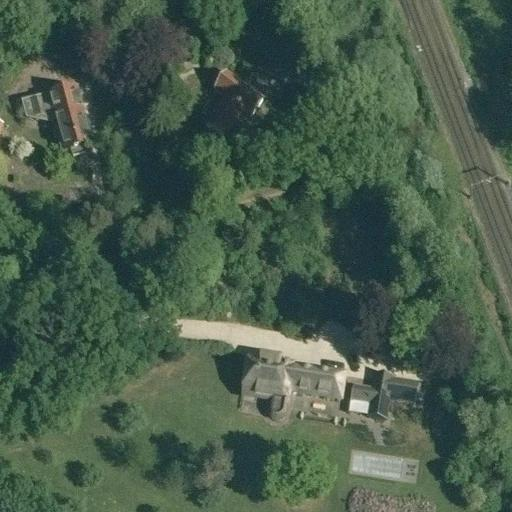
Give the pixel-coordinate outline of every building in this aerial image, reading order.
[(168,50),(180,67),(192,58),(184,47),(193,40),(181,22),(151,41),(160,55),(168,50)] [(256,66),(271,76),(281,61),(265,51),(256,66)] [(205,125),(224,138),(244,110),(252,116),(263,100),(226,73),(214,89),(225,97),(205,125)] [(71,152),(73,159),(85,156),(83,148),(91,146),(76,91),(32,103),(35,114),(51,117),(55,130),(52,133),(54,140),(58,140),(62,154),(71,152)] [(2,134),(0,140),(0,162),(10,166),(18,139),(2,134)] [(275,416),(277,416),(281,414),(283,400),(286,400),(288,392),(341,401),(345,375),(281,364),(281,363),(260,359),(260,361),(250,359),(243,397),(275,402),(273,414),(275,416)] [(354,386),(352,400),(363,402),(364,398),(371,399),(369,416),(391,419),(394,399),(416,402),(419,386),(393,382),(394,377),(376,374),(373,389),(354,386)]
